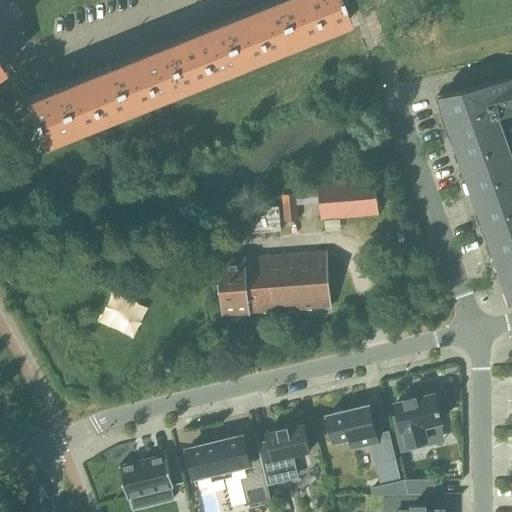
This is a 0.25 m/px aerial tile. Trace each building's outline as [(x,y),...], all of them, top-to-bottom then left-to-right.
[(348,22),(339,0),(285,0),(45,96),(43,91),(24,99),(42,143),(348,22)] [(511,77),(438,95),(444,112),(450,128),(453,138),(488,238),(489,242),(511,303),(511,168),(510,162),(511,160),(511,77)] [(320,183),(324,219),(381,214),(378,177),(320,183)] [(297,219),(295,193),(283,195),(285,220),(297,219)] [(279,206),(250,209),(252,232),(281,230),(279,206)] [(251,313),(250,312),(331,306),(326,252),(246,258),(246,256),(221,258),(225,315),(251,313)] [(226,332),(228,350),(250,349),(248,331),(226,332)] [(427,439),(424,426),(441,422),(439,411),(441,411),(436,390),(404,398),(405,400),(396,402),(400,415),(394,417),(402,450),(412,448),(410,443),(427,439)] [(377,463),(395,458),(388,431),(376,434),(369,404),(357,407),(346,410),(328,414),(335,442),(351,438),(353,448),(372,443),(377,463)] [(268,485),(284,481),(299,477),(298,471),(294,454),(311,450),(307,433),(304,420),(277,426),(278,429),(266,432),(267,439),(258,442),(268,485)] [(246,504),(248,504),(270,498),(261,457),(248,460),(242,435),(240,436),(227,439),(225,433),(219,435),(221,440),(188,448),(193,468),(197,484),(240,474),(247,502),(246,502),(246,504)] [(121,464),(120,465),(128,498),(129,497),(151,492),(154,503),(174,498),(171,487),(173,486),(173,487),(174,486),(166,453),(165,454),(121,465),(121,464)] [(405,479),(371,487),(373,494),(383,494),(408,493),(405,479)] [(408,493),(421,493),(435,493),(435,479),(405,479),(408,493)] [(443,511),(444,509),(426,509),(426,504),(421,504),(421,493),(408,493),(383,494),(383,511),(443,511)]
